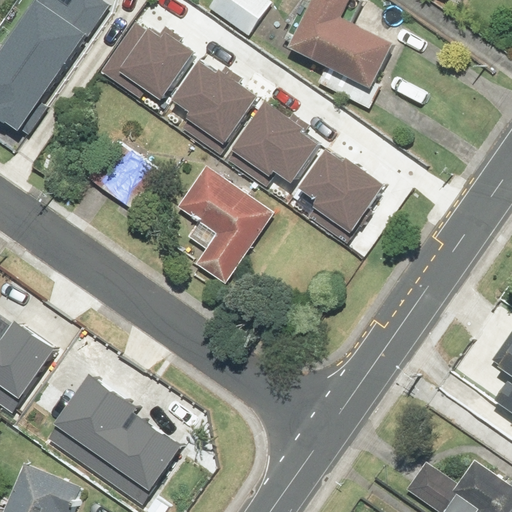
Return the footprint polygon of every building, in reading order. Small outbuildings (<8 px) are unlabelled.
[(61,0),(40,0),(0,59),(0,98),(1,99),(0,101),(0,109),(29,129),(114,1),(112,0),(76,0),(72,7),(61,0)] [(257,39),(281,6),(274,0),(219,0),(214,8),(257,39)] [(363,0),(317,0),(296,43),(385,88),(409,41),(357,14),(363,0)] [(142,15),(106,70),(146,95),(153,83),(171,95),(202,46),(162,21),(159,26),(142,15)] [(209,57),(183,96),(196,104),(184,122),(227,149),(267,88),(229,64),(226,68),(209,57)] [(289,166),(301,174),(327,135),(309,124),(312,119),(275,95),(235,156),(277,184),(289,166)] [(129,134),(95,174),(144,216),(178,176),(129,134)] [(335,144),(309,183),(322,191),(310,209),(353,237),(393,175),(356,151),(352,156),(335,144)] [(217,161),(184,207),(205,222),(194,238),(211,250),(202,263),(229,283),(283,209),(217,161)] [(15,338),(0,326),(0,376),(32,399),(70,347),(30,317),(15,338)] [(511,339),(501,356),(511,363),(511,395),(508,402),(511,405),(511,339)] [(103,372),(68,421),(166,493),(202,444),(103,372)] [(465,482),(436,461),(417,486),(453,511),(511,511),(511,475),(484,455),(465,482)] [(84,511),(95,487),(29,461),(8,511),(84,511)]
